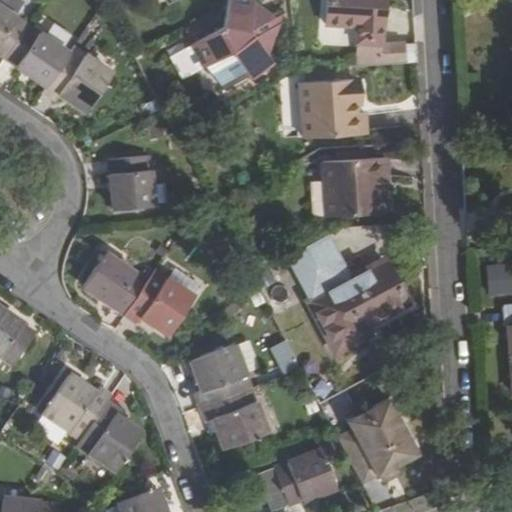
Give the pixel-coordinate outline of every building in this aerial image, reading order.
[(0,0),(0,4),(12,13),(20,0),(0,0)] [(253,12),(253,0),(229,0),(227,26),(195,43),(208,67),(210,66),(226,91),(235,86),(236,88),(248,81),(247,79),(251,76),(253,79),(271,61),(265,53),(278,24),(253,12)] [(325,0),(324,22),(356,23),(355,41),(381,42),(382,0),(325,0)] [(12,13),(0,4),(0,53),(48,86),(44,91),(56,100),(60,94),(86,112),(112,74),(74,48),(71,53),(12,13)] [(414,44),(404,45),(405,63),(416,63),(414,44)] [(392,45),(393,64),(402,64),(401,45),(392,45)] [(353,80),(298,83),(301,138),(364,134),(363,111),(354,111),(353,80)] [(143,145),(103,149),(108,198),(148,194),(143,145)] [(323,217),(377,214),(376,181),(384,181),(384,160),(320,164),(323,217)] [(386,213),(384,181),(376,181),(377,214),(386,213)] [(330,232),(288,256),(337,351),(369,335),(364,326),(408,302),(387,262),(354,280),(330,232)] [(79,287),(133,324),(138,319),(163,336),(190,297),(152,270),(144,281),(102,255),(79,287)] [(488,293),(511,291),(511,265),(487,266),(488,293)] [(511,307),(499,308),(500,328),(502,328),(507,396),(511,395),(511,307)] [(0,313),(0,363),(9,370),(33,335),(0,313)] [(286,338),(270,346),(282,373),(298,365),(286,338)] [(243,343),(229,348),(240,375),(254,370),(243,343)] [(208,420),(220,450),(263,434),(240,375),(229,348),(229,346),(186,362),(197,391),(189,394),(200,422),(208,420)] [(65,378),(38,417),(76,442),(72,447),(110,474),(137,435),(110,417),(114,411),(102,404),(107,397),(96,390),(92,396),(65,378)] [(390,397),(332,428),(362,483),(379,473),(381,477),(388,479),(397,474),(398,467),(397,464),(419,452),(407,430),(403,432),(397,421),(402,419),(390,397)] [(321,449),(274,468),(274,469),(258,475),(274,511),(289,505),(289,506),(337,486),(321,449)] [(163,511),(156,493),(119,508),(119,509),(120,511),(163,511)] [(48,511),(49,503),(0,499),(0,511),(48,511)]
